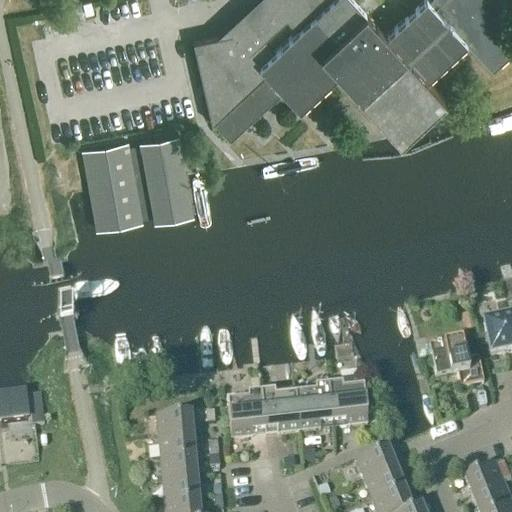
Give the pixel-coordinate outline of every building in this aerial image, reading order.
[(271,0),(273,2),(250,23),(245,19),(229,34),(217,36),(193,42),(203,87),(205,96),(211,120),(230,141),(283,92),(299,109),(339,73),(381,118),(398,137),(400,139),(402,136),(445,97),(428,78),(432,74),(466,43),(493,72),(511,53),(511,30),(505,0),(430,0),(429,1),(428,0),(423,0),(407,15),(402,20),(387,34),(366,12),(360,6),(354,0),(271,0)] [(178,133),(138,141),(139,145),(152,216),(153,221),(192,214),(186,178),(181,152),(180,143),(178,133)] [(128,142),(79,151),(87,192),(94,232),(142,223),(141,218),(128,146),(128,142)] [(511,361),(511,318),(482,325),(484,335),(487,348),(489,358),(511,354),(511,361)] [(487,348),(484,335),(476,337),(479,350),(487,348)] [(465,363),(461,342),(427,349),(434,382),(456,377),(459,391),(482,386),(477,361),(465,363)] [(255,382),(247,383),(248,395),(256,394),(255,382)] [(327,390),(331,423),(343,422),(344,429),(366,427),(362,391),(341,393),(340,389),(327,390)] [(318,425),(331,423),(327,390),(313,391),(314,396),(294,399),(298,434),(319,432),(318,425)] [(263,431),(259,397),(246,399),(245,393),(224,395),(229,442),(251,440),(250,432),(263,431)] [(23,394),(0,397),(0,424),(27,421),(23,394)] [(30,426),(30,428),(43,426),(39,396),(27,397),(30,426)] [(298,434),(294,399),(273,401),(273,396),(259,397),(263,431),(276,429),(277,437),(298,434)] [(213,413),(204,414),(205,426),(214,425),(213,413)] [(191,437),(189,415),(155,418),(157,440),(191,437)] [(159,462),(193,459),(191,437),(157,440),(159,462)] [(215,444),(207,445),(209,457),(216,456),(215,444)] [(394,470),(386,449),(354,462),(362,483),(394,470)] [(303,460),(313,459),(313,451),(302,452),(303,460)] [(209,469),(218,468),(217,457),(209,458),(209,469)] [(195,480),(193,459),(159,462),(161,484),(195,480)] [(292,460),(282,461),(283,471),(293,470),(292,460)] [(502,486),(494,465),(462,478),(470,499),(502,486)] [(394,470),(362,483),(370,503),(402,490),(394,470)] [(163,505),(197,502),(195,480),(161,484),(163,505)] [(470,499),(475,511),(496,511),(510,506),(502,486),(470,499)] [(220,498),(219,487),(210,487),(211,499),(220,498)] [(325,487),(317,490),(320,499),(328,496),(325,487)] [(410,510),(402,490),(370,503),(373,511),(406,511),(410,510)] [(333,496),(324,499),(328,511),(329,511),(338,509),(333,496)] [(213,511),(221,511),(220,499),(211,500),(211,511),(213,511)] [(163,511),(198,511),(197,502),(163,505),(163,511)]
